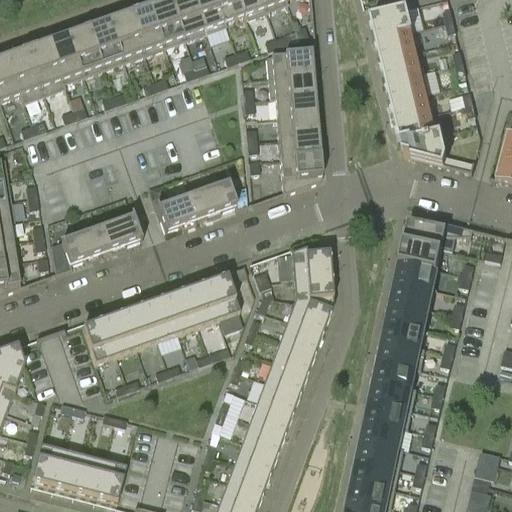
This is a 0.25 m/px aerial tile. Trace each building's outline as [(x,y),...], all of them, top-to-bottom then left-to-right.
[(190,0),(183,0),(169,5),(184,47),(204,40),(190,0)] [(212,0),(190,0),(204,40),(205,40),(209,51),(228,45),(224,33),(226,32),(224,28),(223,29),(212,0)] [(224,28),(243,22),(243,21),(235,0),(212,0),(223,29),(224,28)] [(258,0),(235,0),(243,21),(243,22),(244,26),(265,18),(258,0)] [(281,0),(258,0),(265,18),(287,11),(285,6),(284,6),(281,0)] [(391,0),(384,0),(379,2),(382,9),(393,5),(391,0)] [(169,5),(149,13),(164,55),(184,47),(169,5)] [(149,13),(128,20),(143,62),(164,55),(149,13)] [(375,44),(411,36),(406,15),(370,24),(371,25),(369,26),(371,36),(373,36),(375,44)] [(453,27),(450,15),(442,17),(445,29),(453,27)] [(128,20),(115,24),(108,27),(123,69),(143,62),(128,20)] [(108,27),(88,34),(103,77),(123,69),(108,27)] [(445,29),(448,40),(455,38),(453,27),(445,29)] [(294,35),(299,47),(308,43),(304,32),(294,35)] [(88,34),(67,41),(83,84),(103,77),(88,34)] [(411,36),(375,44),(376,46),(374,47),(376,57),(378,57),(380,65),(416,57),(411,36)] [(67,41),(47,49),(62,91),(63,91),(83,84),(67,41)] [(275,45),(278,54),(289,50),(286,41),(275,45)] [(278,54),(275,45),(264,48),(267,58),(278,54)] [(47,49),(27,56),(43,102),(64,95),(63,91),(62,91),(47,49)] [(296,61),(308,60),(307,50),(296,54),(296,61)] [(234,59),(237,68),(249,64),(245,55),(234,59)] [(27,56),(6,63),(20,101),(19,101),(22,110),(43,102),(27,56)] [(385,86),(421,78),(416,57),(380,65),(381,67),(379,68),(381,78),(383,78),(385,86)] [(463,69),(460,57),(452,59),(455,71),(463,69)] [(237,68),(234,59),(223,63),(226,72),(237,68)] [(308,60),(296,61),(270,63),(265,65),(267,84),(310,80),(308,60)] [(6,63),(0,65),(0,107),(19,101),(20,101),(6,63)] [(455,71),(458,82),(466,81),(463,69),(455,71)] [(193,74),(197,83),(208,79),(204,70),(193,74)] [(193,74),(182,78),(185,87),(197,83),(193,74)] [(390,107),(426,99),(421,78),(385,86),(386,88),(384,89),(386,99),(388,99),(390,107)] [(310,80),(267,84),(269,106),(273,106),(273,105),(312,101),(310,80)] [(153,88),(156,97),(167,93),(164,84),(153,88)] [(153,88),(141,92),(145,101),(156,97),(153,88)] [(242,107),(252,107),(251,95),(241,96),(242,107)] [(112,103),(115,112),(126,108),(123,99),(112,103)] [(431,120),(426,99),(390,107),(391,109),(389,110),(391,120),(393,120),(395,128),(431,120)] [(473,111),(470,99),(462,101),(465,112),(473,111)] [(314,122),(312,101),(273,105),(273,106),(275,126),(314,122)] [(78,102),(67,106),(71,117),(75,126),(86,122),(82,113),(78,102)] [(112,103),(101,106),(104,116),(115,112),(112,103)] [(242,107),(243,119),(253,119),(252,107),(242,107)] [(465,112),(468,124),(476,122),(473,111),(465,112)] [(60,121),(63,130),(75,126),(71,117),(60,121)] [(400,150),(436,141),(431,120),(395,128),(396,130),(394,131),(396,141),(398,141),(400,150)] [(314,122),(275,126),(277,147),(316,143),(314,122)] [(30,131),(34,141),(45,137),(42,127),(30,131)] [(19,135),(23,145),(34,141),(30,131),(19,135)] [(246,148),(256,147),(255,135),(245,136),(246,148)] [(495,186),(511,190),(511,139),(507,138),(495,186)] [(400,150),(403,162),(472,180),(474,170),(446,163),(440,140),(436,141),(400,150)] [(318,164),(316,143),(277,147),(279,167),(318,164)] [(256,147),(246,148),(247,160),(257,159),(256,147)] [(320,184),(318,164),(279,167),(282,201),(318,188),(319,187),(320,185),(320,184)] [(249,180),(259,180),(258,167),(248,168),(249,180)] [(0,209),(10,208),(7,187),(0,188),(0,209)] [(191,203),(198,225),(234,213),(235,213),(227,190),(191,203)] [(26,205),(36,203),(34,192),(25,193),(26,205)] [(26,205),(28,217),(38,215),(36,203),(26,205)] [(191,203),(155,215),(163,238),(198,225),(191,203)] [(0,209),(0,230),(8,229),(9,230),(13,229),(10,208),(0,209)] [(104,259),(138,247),(130,224),(95,237),(104,259)] [(403,247),(441,256),(444,243),(471,244),(472,236),(432,226),(431,231),(408,226),(407,231),(404,230),(402,236),(405,237),(405,239),(402,239),(400,245),(403,245),(403,247)] [(0,251),(12,249),(9,230),(8,229),(0,230),(0,251)] [(33,245),(43,244),(41,232),(31,234),(33,245)] [(71,276),(69,271),(104,259),(95,237),(60,249),(50,253),(55,282),(71,276)] [(33,245),(35,257),(45,256),(43,244),(33,245)] [(399,268),(437,276),(441,256),(403,247),(400,260),(399,260),(397,265),(399,266),(399,268)] [(0,272),(15,270),(12,249),(0,251),(0,272)] [(290,261),(275,262),(277,287),(292,285),(292,286),(329,283),(327,261),(305,263),(305,256),(290,261)] [(484,265),(500,268),(502,260),(486,257),(484,265)] [(36,266),(38,278),(48,276),(46,264),(36,266)] [(394,288),(433,296),(437,276),(399,268),(396,280),(394,280),(393,285),(395,286),(394,288)] [(474,272),(464,269),(461,281),(471,283),(474,272)] [(0,300),(19,294),(15,270),(0,272),(0,300)] [(246,282),(243,273),(231,277),(235,286),(246,282)] [(253,282),(256,290),(267,285),(264,278),(253,282)] [(461,281),(459,293),(468,295),(471,283),(461,281)] [(292,286),(293,308),(331,305),(329,283),(292,286)] [(217,327),(238,319),(225,284),(205,291),(217,327)] [(256,290),(258,297),(270,293),(267,285),(256,290)] [(390,307),(428,316),(433,296),(394,288),(392,300),(390,300),(389,305),(391,306),(390,307)] [(184,298),(197,334),(217,327),(205,291),(184,298)] [(184,298),(164,306),(176,341),(197,334),(184,298)] [(293,308),(286,328),(321,341),(332,313),(331,305),(293,308)] [(143,313),(156,349),(176,341),(164,306),(143,313)] [(386,327),(424,336),(428,316),(390,307),(388,320),(386,320),(385,325),(386,326),(386,327)] [(464,311),(455,309),(452,320),(462,323),(464,311)] [(143,313),(122,320),(135,356),(156,349),(143,313)] [(102,328),(114,363),(135,356),(122,320),(102,328)] [(452,320),(449,332),(459,334),(462,323),(452,320)] [(247,337),(255,339),(259,328),(252,325),(247,337)] [(386,327),(383,340),(381,340),(380,345),(382,346),(382,347),(420,356),(420,355),(424,336),(386,327)] [(102,328),(81,335),(94,370),(114,363),(102,328)] [(286,328),(278,348),(314,361),(321,341),(286,328)] [(255,339),(247,337),(243,348),(251,351),(255,339)] [(377,367),(416,375),(415,376),(420,377),(425,356),(420,355),(420,356),(382,347),(379,360),(377,360),(376,365),(378,366),(377,367)] [(278,348),(271,369),(306,382),(314,361),(278,348)] [(455,351),(445,349),(443,360),(452,363),(455,351)] [(0,395),(13,400),(23,374),(16,354),(0,359),(0,395)] [(511,356),(504,355),(502,363),(511,365),(511,356)] [(206,361),(209,369),(220,365),(217,357),(206,361)] [(443,360),(440,372),(450,374),(452,363),(443,360)] [(209,369),(206,361),(195,365),(197,373),(209,369)] [(511,365),(502,363),(500,371),(511,373),(511,365)] [(232,377),(240,380),(244,368),(237,366),(232,377)] [(377,367),(375,380),(373,379),(372,385),(373,385),(373,387),(411,395),(412,395),(415,376),(416,375),(377,367)] [(271,369),(263,389),(298,402),(306,382),(271,369)] [(165,376),(168,383),(179,379),(177,372),(165,376)] [(168,383),(165,376),(154,380),(157,387),(168,383)] [(240,380),(232,377),(228,388),(236,391),(240,380)] [(125,390),(127,398),(139,394),(136,386),(125,390)] [(369,407),(412,416),(416,396),(412,395),(411,395),(373,387),(370,400),(369,399),(367,405),(369,405),(369,407)] [(446,391),(436,388),(433,400),(443,403),(446,391)] [(263,389),(256,409),(291,422),(298,402),(263,389)] [(127,398),(125,390),(113,394),(116,402),(127,398)] [(13,400),(0,395),(0,418),(5,420),(13,400)] [(433,400),(431,412),(440,414),(443,403),(433,400)] [(217,417),(225,420),(229,409),(222,406),(217,417)] [(36,407),(33,419),(41,421),(44,410),(36,407)] [(369,407),(366,420),(364,419),(363,425),(365,425),(365,427),(403,435),(403,436),(408,437),(412,416),(369,407)] [(256,409),(248,430),(283,443),(291,422),(256,409)] [(73,413),(61,410),(59,418),(71,421),(73,413)] [(73,413),(71,421),(82,424),(84,416),(73,413)] [(225,420),(217,417),(213,429),(221,431),(225,420)] [(101,428),(112,431),(114,424),(103,421),(101,428)] [(114,424),(112,431),(124,434),(126,427),(114,424)] [(399,455),(399,454),(403,436),(403,435),(365,427),(362,440),(360,439),(359,445),(361,445),(360,447),(399,455)] [(436,430),(427,428),(424,440),(434,442),(436,430)] [(248,430),(240,450),(276,463),(283,443),(248,430)] [(26,448),(34,450),(37,438),(29,436),(26,448)] [(424,440),(421,452),(431,454),(434,442),(424,440)] [(356,467),(399,476),(404,455),(399,454),(399,455),(360,447),(358,460),(356,459),(355,465),(356,465),(356,467)] [(26,448),(23,460),(31,462),(34,450),(26,448)] [(204,462),(212,464),(215,452),(207,450),(204,462)] [(240,450),(233,470),(268,483),(276,463),(240,450)] [(61,458),(39,452),(30,489),(51,494),(61,458)] [(61,458),(51,494),(72,500),(82,463),(61,458)] [(212,464),(204,462),(201,473),(209,475),(212,464)] [(72,500),(94,505),(103,469),(82,463),(72,500)] [(13,469),(5,466),(1,477),(8,480),(13,469)] [(352,487),(395,496),(399,476),(356,467),(353,479),(351,479),(350,485),(352,485),(352,487)] [(424,482),(427,470),(417,468),(415,480),(424,482)] [(103,469),(94,505),(116,511),(125,474),(103,469)] [(233,470),(225,490),(261,504),(268,483),(233,470)] [(415,480),(412,491),(422,494),(424,482),(415,480)] [(488,493),(490,485),(474,481),(473,489),(488,493)] [(352,487),(349,499),(347,499),(346,505),(348,505),(347,507),(371,511),(391,511),(395,496),(352,487)] [(473,489),(471,497),(486,500),(488,493),(473,489)] [(225,490),(218,511),(221,511),(257,511),(261,504),(225,490)] [(193,503),(201,505),(204,493),(196,491),(193,503)] [(199,511),(201,505),(193,503),(190,511),(199,511)]
